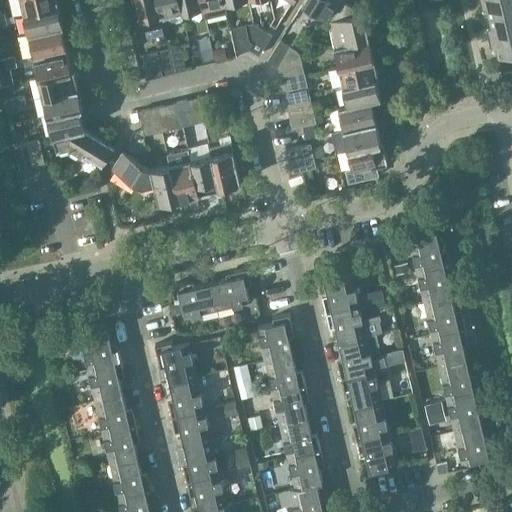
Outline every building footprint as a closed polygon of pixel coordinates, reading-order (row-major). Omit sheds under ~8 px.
[(20,0),(24,14),(59,6),(57,0),(20,0)] [(164,26),(161,15),(157,0),(132,0),(133,2),(137,1),(141,16),(137,21),(139,27),(144,30),(164,26)] [(183,18),(182,13),(181,10),(182,10),(179,0),(157,0),(161,15),(167,14),(167,16),(170,21),(177,22),(181,21),(183,18)] [(204,8),(201,0),(179,0),(182,10),(181,10),(182,13),(204,8)] [(201,0),(204,8),(206,17),(227,13),(224,3),(223,0),(201,0)] [(354,14),(352,6),(342,0),(304,0),(302,5),(329,21),(354,15),(354,14)] [(511,0),(480,0),(482,8),(487,7),(489,17),(511,12),(511,0)] [(59,6),(24,14),(29,33),(61,25),(61,26),(64,25),(59,6)] [(354,14),(354,15),(329,21),(335,47),(369,39),(363,12),(354,14)] [(511,12),(489,17),(492,28),(487,29),(489,38),(511,33),(511,12)] [(250,40),(253,42),(262,28),(254,23),(246,24),(250,40)] [(250,40),(246,24),(234,27),(239,51),(249,49),(253,42),(250,40)] [(61,26),(61,25),(29,33),(34,56),(67,48),(61,26)] [(262,28),(253,42),(249,49),(260,55),(272,34),(262,28)] [(511,33),(489,38),(491,48),(496,46),(499,58),(511,54),(511,33)] [(278,66),(291,46),(280,39),(268,60),(278,66)] [(339,66),(383,55),(381,48),(372,50),(369,39),(335,47),(339,66)] [(169,48),(174,72),(186,69),(180,45),(169,48)] [(291,46),(278,66),(280,76),(304,70),(300,51),(291,46)] [(72,69),(71,69),(67,48),(34,56),(39,77),(72,69)] [(174,72),(169,48),(157,50),(140,54),(147,79),(162,75),(174,72)] [(224,48),(215,50),(217,60),(227,58),(224,48)] [(213,49),(202,51),(205,62),(215,60),(213,49)] [(5,57),(7,68),(17,66),(15,55),(5,57)] [(383,55),(339,66),(343,84),(376,77),(378,77),(375,65),(385,63),(383,55)] [(44,96),(78,88),(74,68),(71,69),(72,69),(39,77),(44,96)] [(284,93),(308,87),(304,70),(280,76),(284,93)] [(343,84),(348,105),(381,98),(376,77),(343,84)] [(308,87),(284,93),(287,104),(311,99),(308,87)] [(81,107),(83,107),(78,88),(44,96),(48,114),(81,107)] [(14,97),(17,107),(27,105),(24,95),(14,97)] [(186,99),(192,124),(204,121),(199,96),(186,99)] [(17,107),(14,97),(4,99),(7,110),(17,107)] [(344,129),(376,121),(373,107),(382,105),(381,98),(348,105),(339,107),(344,129)] [(192,124),(186,99),(175,102),(181,126),(192,124)] [(311,99),(287,104),(290,116),(313,110),(311,99)] [(181,126),(175,102),(163,105),(169,129),(181,126)] [(169,129),(163,105),(151,108),(157,132),(169,129)] [(53,136),(85,128),(81,107),(48,114),(53,136)] [(157,132),(151,108),(139,110),(145,135),(157,132)] [(313,110),(290,116),(292,128),(303,125),(316,122),(313,110)] [(349,150),(381,142),(376,121),(344,129),(349,150)] [(316,122),(303,125),(305,134),(305,137),(319,134),(316,122)] [(53,136),(57,153),(69,150),(83,159),(86,155),(102,165),(114,146),(85,128),(53,136)] [(230,135),(220,137),(221,144),(232,141),(230,135)] [(27,141),(33,165),(45,163),(39,138),(27,141)] [(33,165),(27,141),(15,144),(21,168),(33,165)] [(232,141),(221,144),(210,146),(212,154),(219,187),(241,182),(238,171),(244,170),(241,157),(236,158),(232,141)] [(383,141),(381,142),(349,150),(353,168),(345,170),(348,183),(379,175),(376,164),(388,161),(383,141)] [(289,161),(313,155),(310,143),(286,148),(289,161)] [(151,169),(122,151),(111,168),(142,187),(154,184),(155,184),(151,169)] [(219,187),(212,154),(191,159),(198,192),(199,191),(219,187)] [(313,155),(289,161),(292,173),(316,167),(313,155)] [(170,164),(178,199),(200,194),(199,191),(198,192),(191,159),(170,164)] [(151,169),(155,184),(154,184),(159,203),(178,199),(170,164),(151,169)] [(450,261),(448,253),(442,254),(437,230),(409,236),(417,269),(450,261)] [(408,261),(396,264),(398,273),(410,270),(408,261)] [(452,295),(446,271),(452,270),(450,261),(417,269),(424,301),(452,295)] [(211,282),(218,309),(250,302),(247,285),(252,284),(248,267),(234,271),(235,276),(211,282)] [(324,303),(326,311),(359,303),(352,270),(324,277),(330,301),(324,303)] [(211,282),(188,287),(186,282),(172,285),(175,302),(181,300),(183,311),(185,317),(218,309),(211,282)] [(382,289),(366,293),(368,301),(384,297),(382,289)] [(457,318),(452,295),(424,301),(432,333),(465,326),(463,317),(457,318)] [(384,297),(368,301),(370,309),(386,305),(384,297)] [(175,302),(170,303),(172,313),(183,311),(181,300),(175,302)] [(359,303),(326,311),(328,320),(334,318),(339,342),(367,335),(359,303)] [(293,353),(287,329),(293,328),(289,313),(273,317),(274,323),(258,326),(265,359),(293,353)] [(467,359),(461,335),(467,334),(465,326),(432,333),(440,365),(467,359)] [(121,359),(119,351),(113,352),(108,328),(80,334),(88,367),(121,359)] [(339,367),(341,375),(374,367),(367,335),(339,342),(345,365),(339,367)] [(197,375),(190,342),(173,346),(172,341),(155,345),(159,359),(164,358),(170,382),(197,375)] [(403,348),(383,353),(384,356),(386,365),(406,360),(403,348)] [(240,369),(255,365),(252,351),(236,355),(240,369)] [(306,384),(304,375),(298,376),(293,353),(265,359),(273,391),(306,384)] [(209,369),(230,365),(229,358),(208,361),(209,369)] [(123,368),(121,359),(88,367),(96,399),(123,392),(117,369),(123,368)] [(473,383),(467,359),(440,365),(447,398),(480,390),(478,381),(473,383)] [(341,375),(343,384),(349,383),(354,406),(382,400),(374,367),(341,375)] [(197,375),(170,382),(175,405),(170,407),(172,415),(205,407),(197,375)] [(252,396),(250,384),(240,387),(242,398),(252,396)] [(308,392),(306,384),(273,391),(280,423),(308,417),(302,393),(308,392)] [(482,423),(477,400),(482,398),(480,390),(447,398),(455,430),(482,423)] [(136,423),(134,415),(129,416),(123,392),(96,399),(103,431),(136,423)] [(382,400),(354,406),(360,430),(354,431),(356,440),(389,432),(382,400)] [(235,401),(223,404),(226,416),(238,413),(235,401)] [(439,402),(426,405),(430,422),(443,419),(439,402)] [(172,415),(174,424),(179,422),(185,446),(212,440),(205,407),(172,415)] [(248,417),(251,429),(263,426),(260,415),(248,417)] [(288,456),(321,448),(319,439),(313,441),(308,417),(280,423),(288,456)] [(138,432),(136,423),(103,431),(111,463),(138,457),(133,433),(138,432)] [(455,430),(462,462),(479,459),(480,464),(497,460),(493,446),(488,447),(482,423),(455,430)] [(421,426),(409,428),(412,442),(424,439),(421,426)] [(356,440),(358,448),(364,447),(370,471),(397,464),(389,432),(356,440)] [(185,471),(187,479),(220,472),(212,440),(185,446),(190,470),(185,471)] [(247,447),(234,451),(238,466),(251,463),(247,447)] [(295,488),(317,483),(323,482),(317,458),(323,456),(321,448),(288,456),(295,487),(295,488)] [(151,488),(149,479),(144,480),(138,457),(111,463),(118,495),(151,488)] [(268,461),(258,463),(259,471),(270,468),(268,461)] [(447,462),(437,464),(439,473),(449,471),(447,462)] [(220,472),(187,479),(189,488),(194,487),(200,511),(206,510),(205,509),(227,504),(227,503),(220,472)] [(323,506),(317,483),(295,488),(295,487),(290,488),(295,511),(330,511),(328,505),(323,506)] [(153,496),(151,488),(118,495),(122,511),(151,511),(148,497),(153,496)] [(480,511),(511,511),(511,500),(511,499),(495,503),(496,508),(480,511)] [(235,511),(233,502),(227,503),(227,504),(205,509),(206,510),(206,511),(235,511)]
